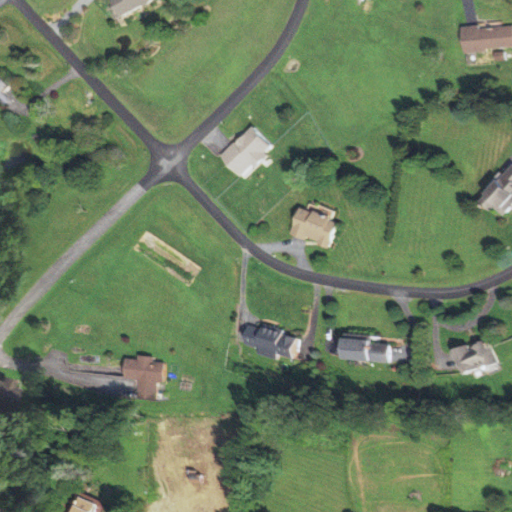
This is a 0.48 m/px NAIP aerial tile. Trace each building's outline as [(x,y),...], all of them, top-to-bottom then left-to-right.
[(116,0),(123,17),(160,3),(159,0),(116,0)] [(511,26),(464,29),(465,52),(511,49),(511,26)] [(0,96),(14,83),(8,77),(2,83),(0,80),(0,96)] [(221,157),(242,179),(276,148),(255,125),(221,157)] [(511,213),(511,172),(488,200),(508,218),(511,213)] [(292,234),(331,250),(343,222),(304,206),(292,234)] [(248,322),(241,346),(256,350),(255,353),(294,364),(301,337),(248,322)] [(393,365),(395,343),(346,338),(344,360),(393,365)] [(502,367),(493,340),(457,352),(465,379),(502,367)] [(130,380),(142,382),(140,399),(164,403),(170,361),(133,356),(130,380)] [(16,384),(0,378),(0,405),(8,409),(16,384)] [(99,511),(101,509),(84,501),(79,511),(99,511)]
